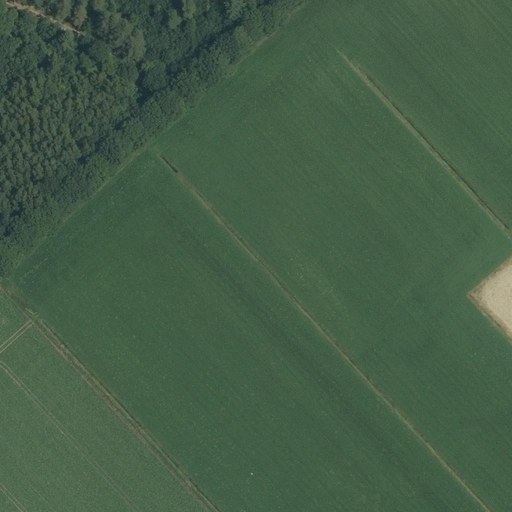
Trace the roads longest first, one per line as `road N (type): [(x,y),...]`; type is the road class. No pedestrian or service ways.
road 1 (track): [(0,2),(129,65),(159,113),(285,0)]
road 2 (track): [(0,257),(159,113)]
